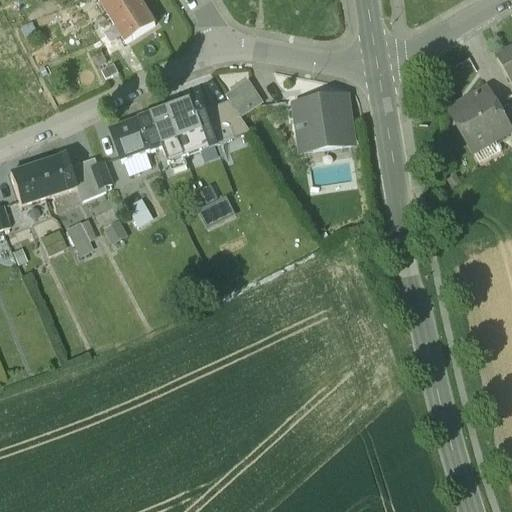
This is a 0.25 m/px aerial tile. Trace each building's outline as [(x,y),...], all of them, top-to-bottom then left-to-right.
[(137,0),(96,0),(109,19),(138,1),(137,0)] [(138,1),(109,19),(126,46),(155,27),(138,1)] [(511,15),(464,39),(474,61),(494,51),(493,49),(511,39),(511,15)] [(511,51),(495,61),(511,88),(511,51)] [(106,65),(100,54),(93,58),(98,69),(106,65)] [(113,67),(101,74),(105,82),(118,76),(113,67)] [(246,86),(226,100),(230,105),(239,120),(259,106),(246,86)] [(485,93),(449,114),(472,155),(509,133),(497,112),(485,93)] [(204,114),(199,101),(167,112),(185,160),(217,149),(217,148),(204,114)] [(344,104),(297,111),(299,125),(295,125),(297,140),(311,138),(313,152),(350,146),(344,104)] [(230,105),(204,114),(217,148),(250,136),(239,120),(230,105)] [(511,112),(508,106),(497,112),(509,133),(511,131),(511,112)] [(167,112),(139,123),(151,155),(162,151),(168,166),(185,160),(167,112)] [(139,123),(110,134),(122,166),(151,155),(139,123)] [(67,159),(38,168),(48,199),(77,190),(67,159)] [(112,187),(104,166),(97,168),(105,190),(112,187)] [(38,168),(9,178),(19,209),(48,199),(38,168)] [(105,190),(97,168),(90,171),(98,192),(105,190)] [(141,207),(130,213),(138,227),(149,221),(141,207)] [(2,210),(0,210),(0,228),(1,233),(9,231),(2,210)] [(91,252),(79,228),(67,234),(74,248),(75,248),(80,258),(91,252)] [(120,230),(107,237),(113,247),(126,241),(120,230)] [(57,236),(40,244),(47,258),(64,251),(57,236)] [(25,264),(20,253),(13,256),(17,267),(25,264)]
